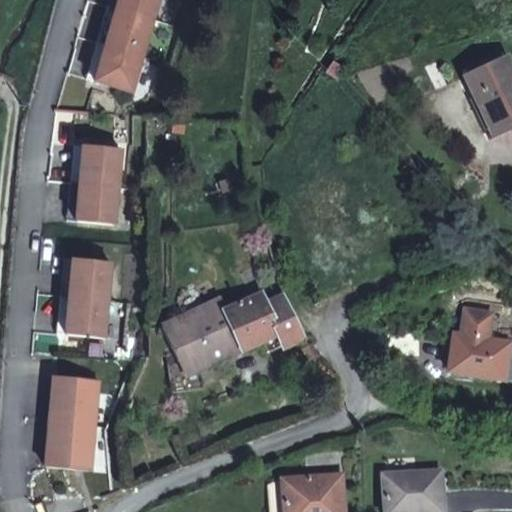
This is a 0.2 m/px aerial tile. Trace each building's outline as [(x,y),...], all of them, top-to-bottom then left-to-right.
[(85,82),(94,85),(105,48),(117,12),(120,0),(110,0),(108,9),(97,45),(85,82)] [(160,0),(120,0),(117,12),(154,22),(160,0)] [(154,22),(117,12),(105,48),(142,58),(154,22)] [(142,58),(105,48),(94,85),(132,93),(142,58)] [(489,135),(511,124),(511,71),(506,60),(463,80),(489,135)] [(82,147),(73,147),(70,185),(79,185),(82,147)] [(121,151),(82,147),(79,185),(117,189),(121,151)] [(79,185),(70,185),(66,222),(75,223),(79,185)] [(117,189),(79,185),(75,223),(114,227),(117,189)] [(64,259),(60,297),(69,298),(73,260),(64,259)] [(111,264),(73,260),(69,298),(108,302),(111,264)] [(304,340),(291,316),(283,299),(264,307),(259,295),(225,311),(220,300),(160,327),(184,377),(173,381),(177,407),(189,392),(191,391),(185,377),(278,335),(283,349),(304,340)] [(69,298),(60,297),(57,335),(66,336),(69,298)] [(108,302),(69,298),(66,336),(104,340),(108,302)] [(449,371),(500,381),(507,346),(487,342),(493,316),(468,311),(462,336),(456,335),(449,371)] [(54,378),(49,423),(94,428),(99,382),(54,378)] [(94,428),(49,423),(46,468),(90,473),(94,428)] [(439,511),(437,471),(378,474),(380,511),(395,511),(408,511),(439,511)] [(339,511),(337,477),(278,480),(265,486),(266,511),(339,511)]
